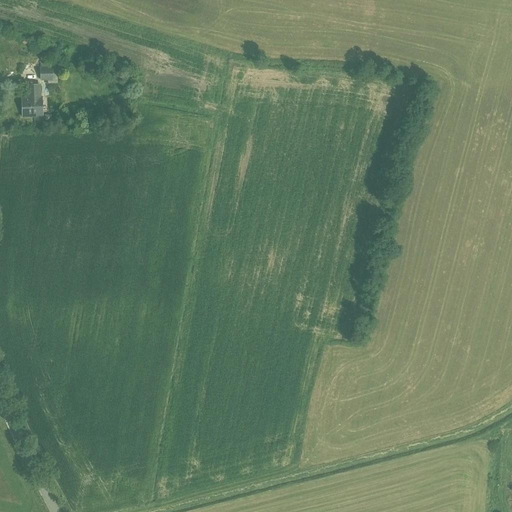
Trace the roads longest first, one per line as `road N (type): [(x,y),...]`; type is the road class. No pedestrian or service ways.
road 1 (track): [(140,511),(445,437),(511,406)]
road 2 (unclassified): [(55,511),(0,389)]
